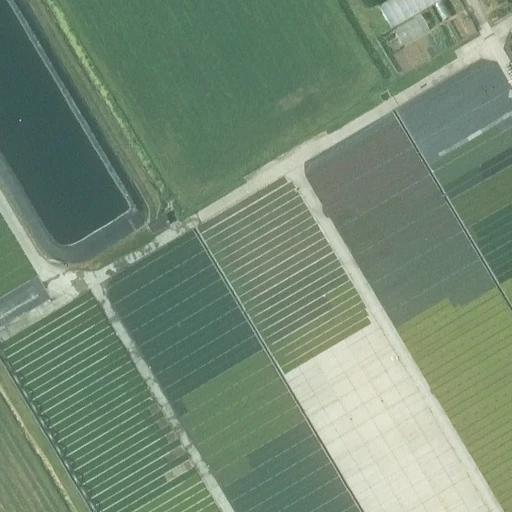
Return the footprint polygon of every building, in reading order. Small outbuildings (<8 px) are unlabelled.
[(379,0),(375,2),(388,25),(434,0),(379,0)] [(422,14),(430,25),(447,12),(439,1),(422,14)] [(398,45),(428,33),(421,13),(390,24),(398,45)] [(398,105),(502,302),(511,296),(511,138),(505,139),(511,135),(511,92),(511,88),(505,77),(489,79),(487,60),(476,65),(476,64),(398,105)] [(165,217),(148,227),(154,237),(171,226),(165,217)] [(511,411),(477,430),(488,451),(507,441),(503,434),(511,429),(511,411)] [(511,511),(511,434),(500,441),(505,471),(490,480),(508,511),(511,511)]
